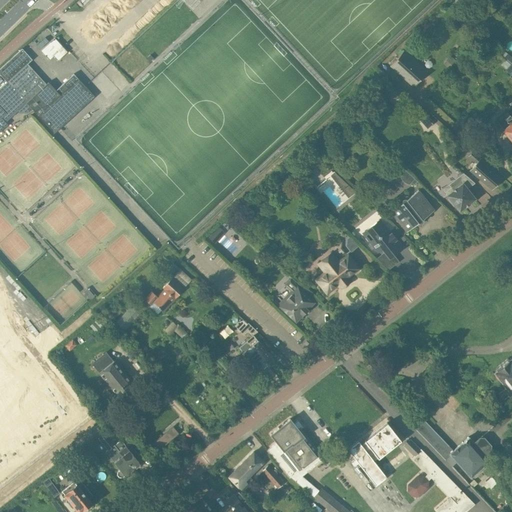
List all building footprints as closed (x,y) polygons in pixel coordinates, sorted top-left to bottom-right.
[(67,51),(55,38),(41,50),(50,59),(54,55),(58,59),(67,51)] [(7,82),(32,109),(54,133),(94,96),(74,73),(56,90),(48,82),(46,84),(28,63),(32,59),(22,48),(0,67),(0,72),(7,81),(7,82)] [(404,50),(390,65),(414,86),(427,71),(404,50)] [(455,60),(450,56),(443,63),(448,67),(455,60)] [(0,87),(0,128),(7,123),(6,122),(18,111),(19,112),(27,113),(32,109),(7,82),(0,87)] [(507,112),(496,121),(511,138),(511,114),(511,116),(507,112)] [(421,121),(426,116),(423,113),(418,117),(421,121)] [(492,189),(502,178),(479,158),(474,161),(469,169),(492,189)] [(402,175),(406,171),(399,165),(395,169),(402,175)] [(466,189),(474,182),(462,171),(442,188),(445,192),(443,194),(458,212),(477,196),(476,194),(475,195),(472,191),(470,193),(466,189)] [(334,172),(330,176),(348,198),(355,192),(334,172)] [(391,212),(406,231),(434,210),(419,190),(409,197),(408,195),(404,195),(400,199),(399,203),(400,204),(391,212)] [(228,215),(221,222),(226,228),(233,221),(228,215)] [(403,247),(380,218),(362,231),(378,251),(382,248),(390,257),(403,247)] [(344,243),(351,251),(358,245),(351,237),(344,243)] [(347,277),(358,268),(348,254),(338,261),(331,253),(318,264),(325,272),(316,280),(327,293),(338,284),(339,285),(348,278),(347,277)] [(173,262),(164,272),(170,277),(171,277),(179,268),(173,262)] [(162,286),(164,288),(157,296),(151,290),(144,298),(150,303),(153,301),(163,310),(175,297),(191,279),(179,268),(171,277),(170,277),(162,286)] [(277,305),(296,322),(302,315),(303,315),(308,310),(307,309),(314,302),(289,278),(284,283),(291,290),(277,305)] [(87,288),(83,291),(90,299),(94,296),(87,288)] [(134,302),(117,321),(125,329),(143,310),(134,302)] [(238,328),(239,330),(242,327),(246,323),(243,320),(237,326),(238,328)] [(257,340),(253,334),(256,331),(247,322),(246,323),(242,327),(247,331),(251,335),(246,339),(250,345),(241,352),(250,363),(247,366),(252,372),(256,370),(272,358),(258,339),(257,340)] [(183,338),(187,333),(179,325),(174,331),(183,338)] [(87,340),(90,344),(96,339),(93,335),(87,340)] [(76,344),(71,338),(64,344),(69,350),(76,344)] [(104,347),(89,360),(120,398),(136,385),(104,347)] [(511,357),(508,359),(507,358),(496,367),(496,368),(494,370),(506,386),(504,388),(499,392),(504,398),(509,394),(511,392),(511,357)] [(410,385),(406,389),(418,402),(423,398),(410,385)] [(290,418),(270,433),(277,442),(266,450),(288,478),(290,477),(313,497),(319,491),(301,475),(322,459),(299,429),(303,426),(298,420),(294,423),(290,418)] [(424,419),(415,427),(450,464),(455,460),(471,477),(489,460),(484,454),(490,449),(490,445),(483,437),(479,437),(473,442),(468,436),(453,450),(424,419)] [(119,420),(104,432),(111,440),(125,429),(119,420)] [(358,440),(347,449),(375,485),(386,476),(373,460),(377,457),(378,458),(400,440),(387,422),(364,440),(365,441),(361,444),(358,440)] [(158,450),(179,433),(173,426),(162,435),(161,434),(151,442),(158,450)] [(113,445),(114,444),(111,440),(104,432),(98,437),(107,449),(113,445)] [(121,439),(114,444),(122,454),(133,468),(136,468),(139,466),(139,463),(140,463),(137,458),(139,456),(132,446),(128,449),(121,439)] [(464,511),(474,504),(465,495),(421,448),(420,449),(410,439),(404,445),(414,456),(412,458),(427,473),(425,476),(423,474),(417,474),(407,484),(407,490),(412,496),(419,496),(428,488),(429,480),(428,480),(431,477),(449,497),(436,509),(438,511),(464,511)] [(133,468),(122,454),(114,444),(113,445),(107,449),(105,451),(113,461),(120,469),(117,471),(117,474),(119,476),(122,477),(124,475),(125,474),(128,475),(130,472),(131,470),(133,468)] [(228,476),(241,490),(248,483),(244,480),(263,461),(253,451),(228,476)] [(390,469),(406,456),(402,452),(386,464),(390,469)] [(267,465),(261,471),(278,488),(284,483),(267,465)] [(59,492),(48,477),(43,481),(54,496),(59,492)] [(91,501),(89,498),(93,495),(82,482),(78,485),(74,480),(61,489),(64,493),(78,511),(82,508),(83,508),(87,509),(91,506),(91,502),(91,501)] [(313,497),(330,511),(331,511),(348,511),(349,511),(320,489),(319,491),(313,497)] [(225,511),(248,511),(238,499),(242,496),(238,492),(234,495),(233,494),(223,502),(226,505),(222,508),(225,511)]
